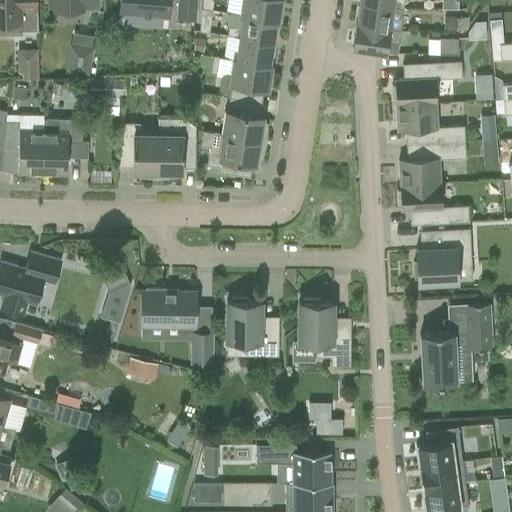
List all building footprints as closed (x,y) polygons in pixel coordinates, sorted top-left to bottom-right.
[(20,31),(37,30),(36,0),(0,0),(0,23),(21,23),(20,31)] [(97,0),(48,0),(49,6),(54,6),(54,9),(83,8),(83,6),(98,6),(97,0)] [(119,0),(119,11),(125,12),(124,25),(162,28),(163,15),(168,16),(169,0),(119,0)] [(195,0),(178,0),(178,16),(194,18),(195,0)] [(201,0),(201,7),(211,8),(211,1),(210,0),(201,0)] [(279,20),(281,0),(241,0),(240,14),(279,20)] [(360,0),(360,1),(394,7),(404,8),(404,0),(360,0)] [(357,22),(401,29),(404,8),(394,7),(360,1),(357,22)] [(199,25),(210,27),(213,9),(201,8),(199,25)] [(227,35),(275,43),(279,20),(240,14),(239,18),(241,18),(239,29),(229,27),(227,35)] [(445,29),(456,29),(456,18),(445,18),(445,29)] [(397,53),(401,31),(401,29),(357,22),(356,22),(352,46),(386,51),(397,53)] [(232,59),(232,60),(271,66),(275,43),(227,35),(223,58),(232,59)] [(458,54),(457,37),(439,37),(439,53),(458,54)] [(193,51),(202,53),(204,39),(195,38),(193,51)] [(511,41),(498,43),(500,58),(511,57),(511,41)] [(89,73),(93,46),(70,42),(65,70),(89,73)] [(38,78),(38,48),(17,48),(18,78),(38,78)] [(268,89),(271,66),(232,60),(230,73),(227,72),(221,76),(219,89),(223,95),(230,97),(254,100),(257,87),(268,89)] [(392,98),(396,97),(396,104),(435,102),(434,78),(461,77),(461,60),(402,63),(403,78),(395,79),(395,85),(392,85),(392,98)] [(125,88),(125,79),(103,79),(102,96),(125,96),(125,88)] [(51,91),(61,93),(64,84),(54,81),(51,91)] [(511,82),(501,83),(503,98),(511,97),(511,82)] [(26,99),(27,87),(14,86),(13,98),(26,99)] [(119,97),(103,96),(102,113),(118,113),(119,97)] [(252,114),(254,100),(230,97),(227,111),(225,111),(221,133),(266,140),(266,122),(263,122),(264,116),(252,114)] [(511,112),(511,97),(503,98),(504,113),(511,112)] [(435,102),(396,104),(397,129),(406,129),(406,143),(464,140),(464,126),(436,128),(435,102)] [(42,173),(67,174),(68,141),(82,141),(82,118),(44,117),(43,129),(42,173)] [(18,173),(42,173),(43,129),(19,128),(19,122),(5,121),(2,144),(18,148),(18,173)] [(140,175),(157,177),(157,132),(146,132),(139,122),(125,123),(120,145),(133,146),(133,154),(132,154),(132,160),(133,160),(133,171),(140,171),(140,175)] [(481,129),(482,140),(497,139),(495,128),(481,129)] [(195,160),(195,140),(195,135),(182,134),(182,132),(180,132),(180,133),(169,132),(157,132),(157,177),(175,175),(175,172),(181,172),(181,160),(195,160)] [(218,170),(243,175),(245,161),(257,163),(258,157),(261,157),(266,140),(221,133),(218,147),(210,146),(207,165),(218,167),(218,170)] [(497,139),(482,140),(483,152),(497,151),(497,139)] [(464,140),(406,143),(407,158),(399,159),(400,184),(439,182),(437,159),(465,157),(464,140)] [(439,182),(400,184),(400,190),(397,190),(397,203),(401,203),(401,209),(410,208),(411,224),(468,221),(467,206),(440,207),(439,182)] [(416,261),(413,261),(414,278),(417,278),(417,282),(458,280),(457,263),(471,262),(469,227),(443,228),(444,246),(416,248),(416,261)] [(56,277),(61,259),(30,250),(25,267),(24,267),(23,269),(17,267),(17,265),(1,260),(0,263),(0,293),(4,294),(0,307),(23,314),(27,301),(35,303),(44,274),(56,277)] [(119,262),(104,270),(104,271),(109,282),(125,275),(119,262)] [(141,290),(141,310),(141,328),(192,329),(192,360),(211,360),(212,329),(195,329),(196,291),(163,291),(163,287),(145,287),(145,290),(141,290)] [(278,355),(278,329),(261,329),(261,300),(248,300),(248,297),(231,296),(231,300),(227,300),(226,340),(226,354),(278,355)] [(350,366),(350,330),(332,330),(333,301),(320,301),(320,298),(303,298),(303,301),(299,301),(298,341),(315,341),(315,355),(331,356),(331,365),(350,366)] [(420,332),(422,382),(456,381),(455,344),(467,344),(467,349),(492,347),(489,302),(465,303),(467,332),(454,333),(454,331),(420,332)] [(53,334),(41,331),(42,328),(15,321),(11,335),(38,342),(38,341),(50,345),(53,334)] [(22,343),(0,336),(0,370),(3,371),(6,360),(16,362),(22,343)] [(157,362),(129,356),(125,371),(153,377),(157,362)] [(283,366),(270,366),(270,387),(282,387),(283,366)] [(27,403),(30,394),(9,388),(7,398),(27,403)] [(81,421),(83,397),(55,394),(52,418),(81,421)] [(0,445),(9,448),(15,428),(2,425),(9,400),(0,397),(0,445)] [(330,417),(316,416),(316,418),(316,433),(342,434),(342,418),(330,417)] [(415,444),(418,466),(461,460),(456,426),(423,430),(425,442),(415,444)] [(284,481),(284,482),(331,482),(331,481),(329,481),(329,450),(294,450),(294,443),(255,443),(255,462),(292,462),(292,481),(284,481)] [(217,446),(203,446),(203,460),(217,460),(217,446)] [(66,478),(78,473),(71,457),(55,464),(62,480),(66,478)] [(464,481),(461,460),(418,466),(421,487),(464,481)] [(0,485),(3,486),(9,466),(0,462),(0,485)] [(491,469),(493,478),(504,477),(503,467),(491,469)] [(491,493),(506,490),(504,477),(493,478),(489,479),(491,493)] [(464,481),(421,487),(425,510),(426,509),(426,511),(459,511),(458,505),(467,504),(464,481)] [(207,501),(207,482),(194,482),(194,501),(207,501)] [(331,511),(331,482),(284,482),(284,511),(331,511)] [(65,486),(56,497),(73,511),(82,501),(65,486)]
